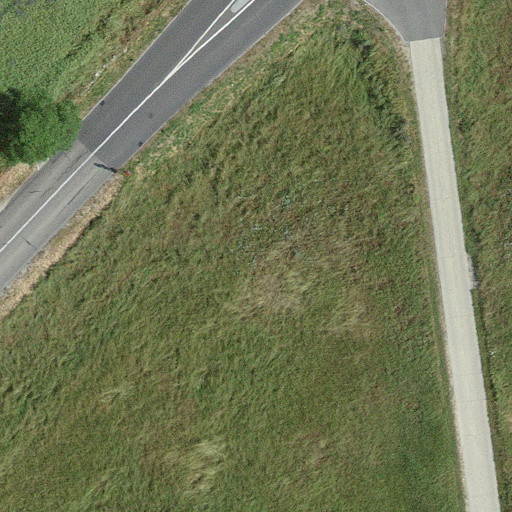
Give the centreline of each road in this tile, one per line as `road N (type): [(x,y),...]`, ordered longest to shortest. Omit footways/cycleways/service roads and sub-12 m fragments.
road 1 (track): [(415,0),(480,511)]
road 2 (secondary): [(0,246),(237,0)]
